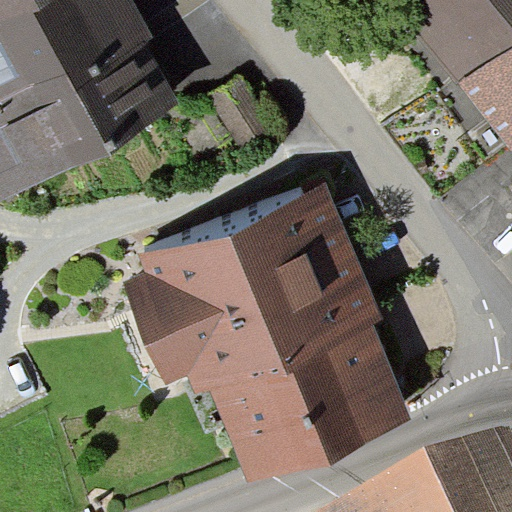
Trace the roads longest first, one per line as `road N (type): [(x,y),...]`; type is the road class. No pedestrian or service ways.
road 1 (unclassified): [(511,370),(456,260),(237,0)]
road 2 (track): [(0,226),(71,229),(208,196),(348,123)]
road 3 (secondary): [(511,399),(216,511)]
